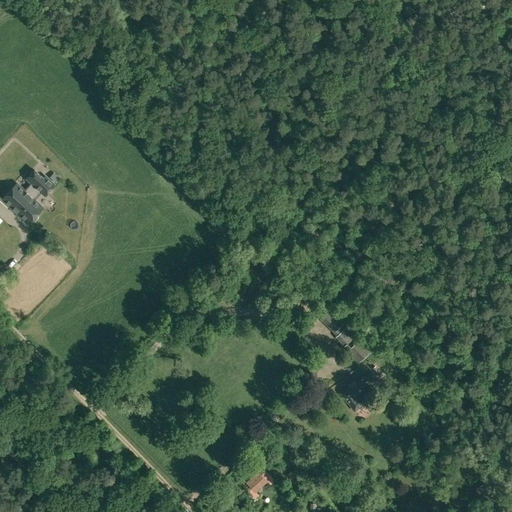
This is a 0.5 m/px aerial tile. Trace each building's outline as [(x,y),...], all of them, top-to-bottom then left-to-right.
[(1,200),(28,225),(31,222),(35,222),(37,219),(37,216),(37,214),(45,208),(36,199),(41,193),(45,197),(56,185),(55,184),(60,179),(54,172),(49,178),(45,174),(43,177),(34,169),(25,179),(30,184),(25,189),(20,184),(17,182),(1,200)] [(201,199),(212,210),(217,205),(206,193),(201,199)] [(317,315),(334,332),(342,323),(324,306),(317,315)] [(357,364),(370,352),(347,327),(336,338),(343,345),(341,347),(357,364)] [(339,393),(354,411),(365,403),(367,389),(379,379),(370,368),(339,393)] [(477,464),(482,468),(487,464),(482,459),(477,464)] [(287,474),(292,480),(298,474),(297,473),(299,471),(296,467),(293,469),(287,474)] [(247,482),(256,491),(267,481),(258,471),(247,482)] [(475,489),(486,502),(502,490),(491,477),(475,489)]
